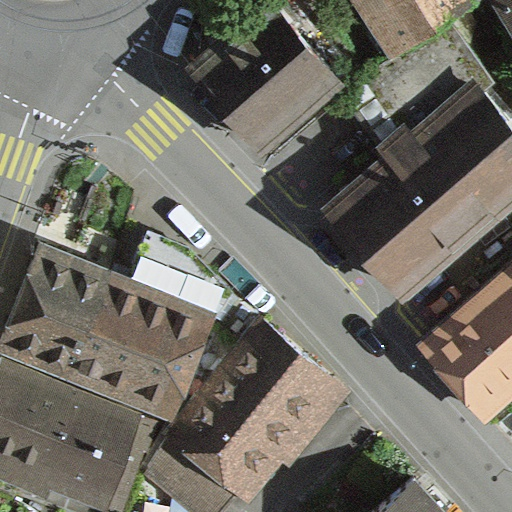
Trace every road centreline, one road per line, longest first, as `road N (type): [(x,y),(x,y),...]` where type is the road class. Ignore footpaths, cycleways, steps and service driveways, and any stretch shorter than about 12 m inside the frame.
road 1 (tertiary): [(93,54),(511,499)]
road 2 (tertiary): [(0,180),(38,55)]
